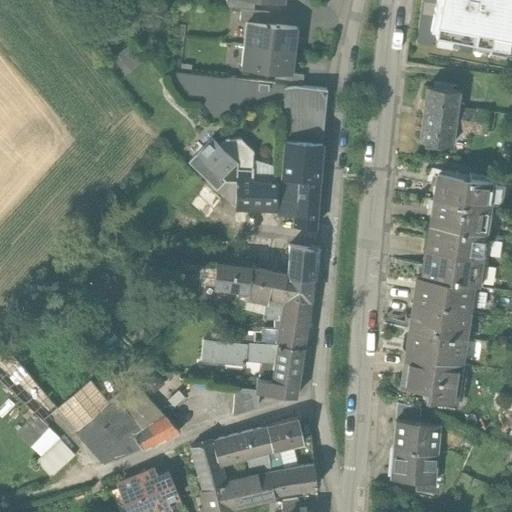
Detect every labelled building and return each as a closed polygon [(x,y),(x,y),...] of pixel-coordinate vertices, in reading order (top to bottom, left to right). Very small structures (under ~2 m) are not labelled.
[(247,0),(226,0),(226,10),(241,12),(253,13),(255,1),(247,0)] [(511,0),(436,0),(437,1),(432,0),(421,0),(415,47),(511,65),(511,0)] [(253,13),(241,12),(240,23),(246,24),(268,26),(269,15),(253,13)] [(268,26),(246,24),(244,47),(294,53),(297,30),(268,26)] [(294,53),(244,47),(241,70),(292,76),(294,53)] [(456,86),(442,84),(442,89),(430,88),(426,115),(458,120),(459,110),(462,92),(455,91),(456,86)] [(327,91),(292,88),(284,91),(283,143),(321,146),(327,91)] [(479,112),(459,110),(458,120),(489,125),(490,113),(480,111),(479,112)] [(458,120),(426,115),(422,143),(434,145),(433,150),(447,152),(447,147),(454,148),(456,131),(458,120)] [(489,125),(458,120),(456,131),(476,133),(476,134),(487,136),(489,125)] [(239,140),(225,140),(218,147),(210,140),(195,157),(205,167),(222,184),(236,184),(235,210),(273,211),(274,182),(250,181),(252,159),(252,152),(239,140)] [(321,146),(283,143),(282,177),(278,178),(277,181),(277,214),(293,216),(292,227),(315,229),(321,146)] [(205,167),(197,175),(214,192),(222,184),(205,167)] [(494,184),(439,175),(435,200),(490,209),(494,184)] [(201,186),(186,208),(205,222),(218,202),(201,186)] [(490,209),(435,200),(431,227),(486,235),(490,209)] [(486,235),(431,227),(426,252),(482,261),(486,235)] [(221,234),(200,230),(197,245),(206,247),(205,250),(230,254),(231,245),(223,244),(224,240),(220,239),(221,234)] [(313,252),(289,248),(288,277),(286,276),(287,285),(295,285),(296,279),(316,281),(317,271),(312,271),(313,252)] [(482,261),(426,252),(422,278),(474,286),(478,287),(482,261)] [(200,266),(165,262),(162,284),(197,289),(200,266)] [(217,265),(206,263),(203,282),(214,287),(217,265)] [(250,269),(217,265),(214,287),(245,294),(250,269)] [(270,273),(250,269),(245,294),(244,299),(266,303),(270,273)] [(286,276),(270,273),(266,303),(261,321),(277,320),(284,316),(284,311),(288,299),(285,298),(287,285),(286,276)] [(422,278),(418,278),(414,304),(470,313),(474,286),(422,278)] [(296,279),(295,285),(287,285),(285,298),(288,299),(284,311),(284,316),(291,312),(293,300),(310,302),(314,302),(316,281),(296,279)] [(219,298),(204,288),(198,299),(211,312),(219,298)] [(310,302),(293,300),(291,312),(284,316),(282,325),(306,328),(306,330),(310,330),(312,320),(307,319),(310,302)] [(470,313),(414,304),(410,330),(466,339),(470,313)] [(306,328),(282,325),(282,327),(280,327),(279,333),(277,345),(303,349),(306,330),(306,328)] [(267,332),(255,330),(254,344),(266,344),(267,332)] [(466,339),(410,330),(406,357),(462,365),(466,339)] [(279,333),(267,332),(266,344),(277,345),(279,333)] [(247,345),(202,340),(200,363),(245,367),(245,361),(247,345)] [(303,349),(277,345),(254,344),(248,343),(247,345),(245,361),(274,364),(271,383),(258,381),(255,394),(257,394),(295,400),(303,349)] [(462,365),(406,357),(401,390),(427,394),(426,401),(456,406),(462,365)] [(124,375),(107,391),(139,425),(156,408),(124,375)] [(243,390),(234,389),(232,416),(256,410),(257,394),(255,394),(242,392),(243,390)] [(139,425),(107,391),(73,423),(106,457),(139,425)] [(422,413),(399,406),(397,422),(421,424),(422,413)] [(297,420),(266,428),(268,452),(277,449),(302,443),(302,442),(297,420)] [(421,424),(397,422),(392,480),(418,482),(439,484),(443,485),(444,474),(440,473),(442,451),(437,450),(439,426),(421,424)] [(38,438),(22,424),(13,435),(29,448),(38,438)] [(266,428),(248,432),(213,442),(218,465),(246,459),(249,475),(258,473),(260,477),(266,471),(269,471),(268,452),(266,428)] [(58,440),(35,462),(50,478),(73,456),(58,440)] [(302,443),(277,449),(282,470),(313,465),(311,441),(302,442),(302,443)] [(213,442),(190,448),(197,474),(219,468),(218,465),(213,442)] [(313,465),(282,470),(287,493),(316,489),(313,465)] [(150,471),(119,484),(130,511),(152,511),(165,507),(164,503),(150,471)] [(223,485),(202,490),(207,511),(252,499),(272,496),(270,483),(258,485),(257,477),(243,480),(223,485)] [(487,487),(472,479),(467,489),(482,497),(487,487)] [(439,484),(418,482),(416,494),(438,497),(439,484)] [(183,511),(178,498),(164,503),(165,507),(167,511),(183,511)] [(299,511),(296,500),(282,502),(283,511),(299,511)]
